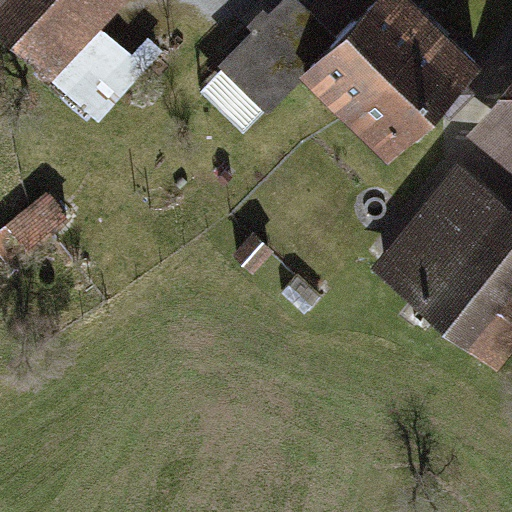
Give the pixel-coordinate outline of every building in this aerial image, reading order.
[(0,0),(0,44),(47,86),(124,0),(0,0)] [(333,129),(425,29),(395,0),(316,0),(309,9),(298,0),(278,0),(213,76),(263,119),(292,86),(333,129)] [(472,74),(425,29),(333,129),(382,173),(472,74)] [(511,80),(464,141),(511,178),(511,80)] [(511,212),(453,168),(371,276),(501,374),(511,359),(511,212)] [(0,227),(20,257),(76,220),(57,190),(0,227)] [(273,252),(251,233),(230,257),(252,276),(273,252)] [(323,300),(295,276),(279,294),(307,318),(323,300)]
